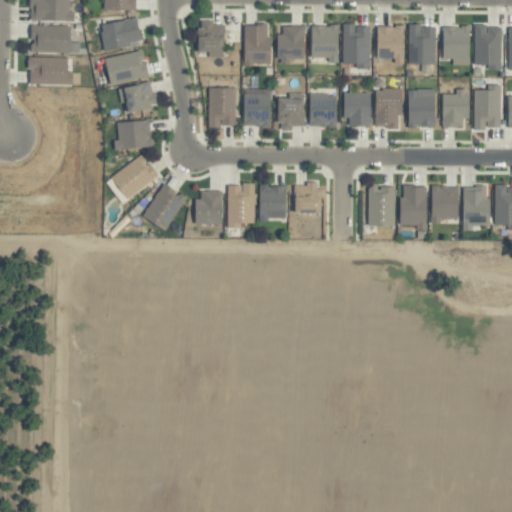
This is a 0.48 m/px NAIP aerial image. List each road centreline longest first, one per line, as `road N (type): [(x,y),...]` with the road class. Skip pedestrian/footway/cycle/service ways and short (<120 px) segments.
road 1 (residential): [(511,158),(187,156)]
road 2 (residential): [(167,0),(187,156)]
